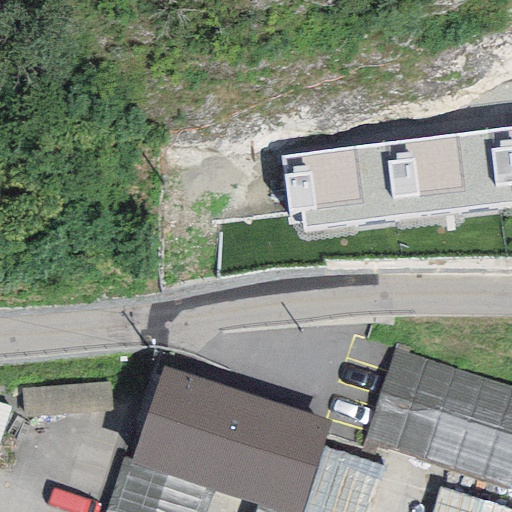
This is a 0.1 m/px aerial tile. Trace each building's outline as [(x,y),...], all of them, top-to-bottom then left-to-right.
[(511,60),(500,62),(511,134),(511,60)] [(451,104),(372,110),(374,134),(453,128),(451,104)] [(260,141),(159,144),(160,170),(261,167),(260,141)] [(511,482),(511,389),(393,351),(362,446),(508,494),(511,482)] [(330,428),(163,373),(134,461),(130,472),(251,511),(302,511),(323,451),(330,428)] [(0,392),(0,447),(15,398),(0,392)] [(134,461),(122,460),(105,511),(369,511),(384,469),(323,451),(302,511),(251,511),(130,472),(134,461)] [(505,511),(439,491),(433,511),(505,511)]
